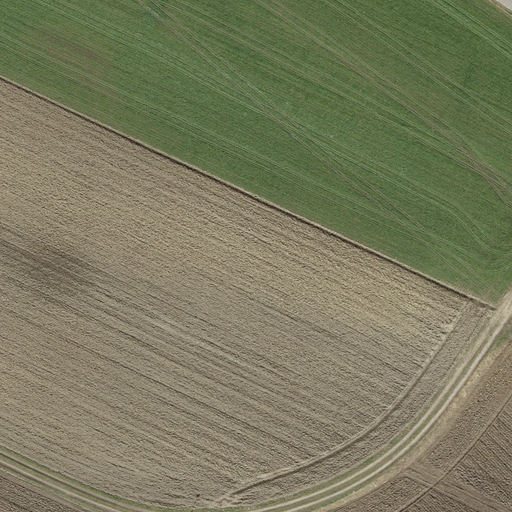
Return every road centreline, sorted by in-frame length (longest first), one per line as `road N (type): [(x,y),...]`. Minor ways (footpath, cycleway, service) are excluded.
road 1 (track): [(298,511),(356,489),(418,443),(511,307)]
road 2 (track): [(0,452),(126,511)]
